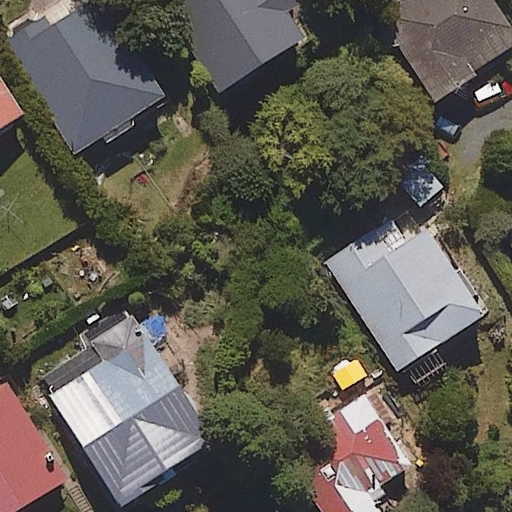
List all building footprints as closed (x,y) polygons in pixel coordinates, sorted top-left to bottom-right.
[(41,12),(0,38),(0,40),(73,153),(163,95),(101,0),(87,0),(49,24),(41,12)] [(160,0),(151,6),(207,95),(302,36),(285,10),(295,4),(292,0),(160,0)] [(511,47),(511,28),(493,0),(401,0),(373,20),(429,103),(511,47)] [(0,127),(25,112),(0,72),(0,127)] [(323,292),(378,377),(481,311),(426,225),(323,292)] [(511,229),(499,237),(511,256),(511,229)] [(216,441),(133,312),(41,371),(53,390),(44,396),(115,506),(216,441)] [(67,476),(8,379),(0,384),(0,511),(25,511),(21,504),(67,476)] [(377,511),(364,492),(413,461),(369,391),(279,449),(319,511),(377,511)]
